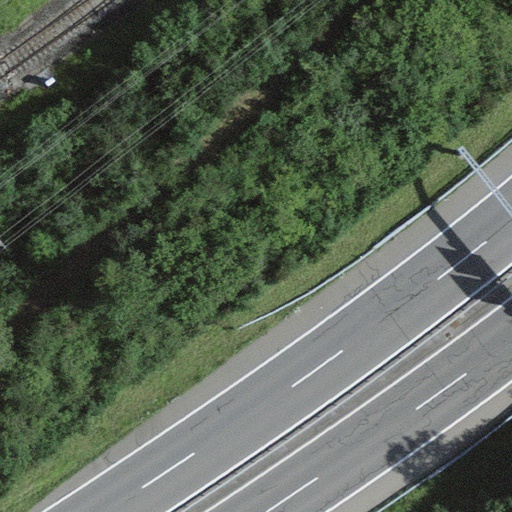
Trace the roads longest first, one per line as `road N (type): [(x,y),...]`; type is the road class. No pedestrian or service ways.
road 1 (motorway): [(511,219),(339,352),(104,511)]
road 2 (motorway): [(266,511),(511,338)]
